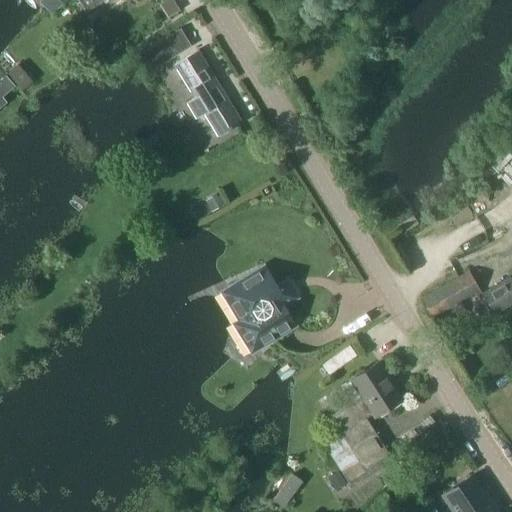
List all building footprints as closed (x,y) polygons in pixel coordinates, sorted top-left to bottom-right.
[(59,0),(42,0),(40,2),(52,15),(63,4),(59,0)] [(172,0),(167,0),(160,5),(168,18),(180,10),(172,0)] [(211,88),(219,83),(198,49),(174,63),(195,97),(187,102),(196,118),(204,113),(218,136),(242,121),(228,97),(220,102),(211,88)] [(18,66),(9,75),(10,76),(19,87),(23,92),(33,84),(18,66)] [(10,76),(0,84),(0,110),(7,105),(3,101),(19,87),(10,76)] [(239,330),(248,344),(252,350),(256,348),(259,348),(269,342),(270,339),(294,324),(283,305),(286,303),(286,302),(289,299),(290,295),(286,288),(282,287),(278,289),(264,267),(241,281),(238,281),(228,287),(227,290),(223,292),(245,327),(239,330)] [(469,271),(421,298),(431,316),(479,289),(469,271)] [(511,303),(511,281),(509,277),(482,293),(494,314),(511,303)] [(325,444),(344,476),(347,481),(364,471),(363,470),(388,455),(365,416),(372,412),(374,416),(401,400),(378,362),(346,382),(347,382),(355,377),(363,390),(360,392),(362,395),(330,414),(341,434),(325,444)] [(283,508),(303,481),(293,473),(274,500),(283,508)] [(496,511),(469,474),(439,496),(450,511),(496,511)]
